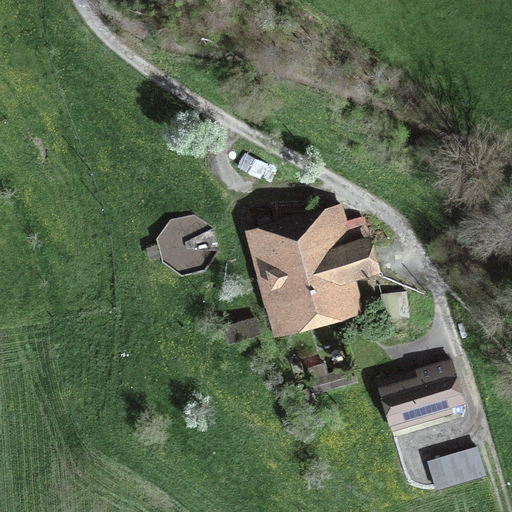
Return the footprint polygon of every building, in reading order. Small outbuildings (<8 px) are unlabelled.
[(274,322),(349,301),(344,279),(377,270),(369,241),(352,245),(341,203),(323,208),(247,229),(274,322)] [(231,341),(260,333),(255,318),(227,327),(231,341)] [(462,399),(450,357),(422,366),(423,372),(387,383),(398,418),(462,399)] [(309,369),(315,392),(357,381),(353,366),(329,373),(326,364),(309,369)] [(429,461),(433,474),(437,488),(485,473),(481,459),(477,446),(429,461)]
